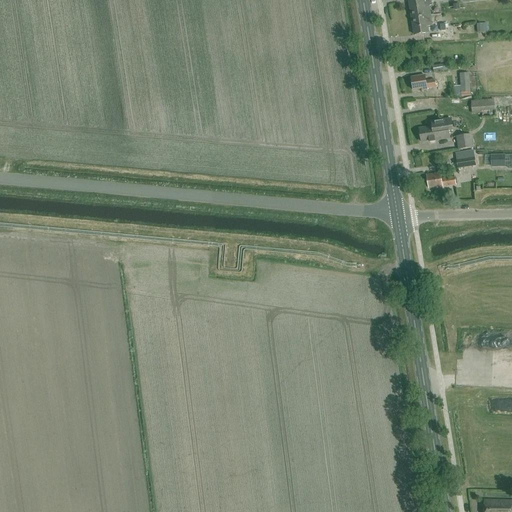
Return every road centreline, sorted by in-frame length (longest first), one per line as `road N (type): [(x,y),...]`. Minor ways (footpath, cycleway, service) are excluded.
road 1 (tertiary): [(397,215),(0,179)]
road 2 (secondary): [(444,511),(397,215)]
road 3 (secondary): [(397,215),(363,0)]
